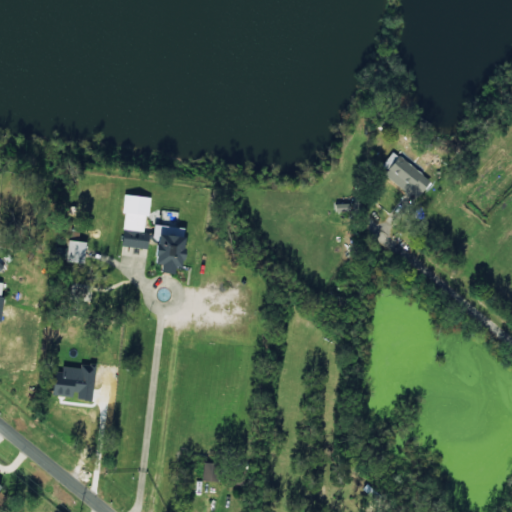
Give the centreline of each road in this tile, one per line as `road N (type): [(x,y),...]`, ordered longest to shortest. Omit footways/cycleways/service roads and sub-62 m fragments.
road 1 (residential): [(511,339),(379,230)]
road 2 (tertiary): [(112,511),(0,420)]
